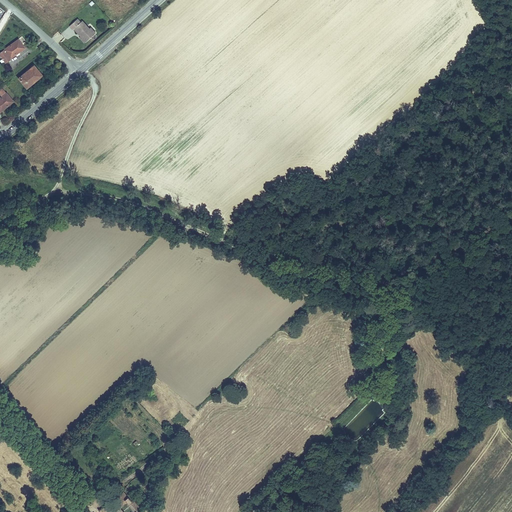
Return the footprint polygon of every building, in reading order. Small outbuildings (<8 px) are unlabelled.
[(89,29),(82,21),(81,22),(78,19),(70,26),(73,30),(74,28),(81,36),(83,35),(88,40),(96,33),(91,27),(89,29)] [(0,55),(5,62),(24,48),(22,44),(21,45),(17,40),(0,52),(0,55)] [(35,80),(41,75),(34,65),(18,78),(24,84),(27,82),(28,84),(33,80),(34,80),(35,80)] [(0,111),(13,101),(2,88),(0,89),(0,95),(1,97),(0,97),(0,111)] [(122,490),(116,496),(120,501),(127,496),(122,490)] [(122,511),(118,507),(125,501),(127,503),(130,500),(127,496),(120,501),(116,496),(105,505),(111,511),(122,511)] [(131,499),(130,500),(127,503),(130,507),(135,503),(131,499)] [(135,503),(130,507),(134,511),(135,511),(140,509),(135,503)]
